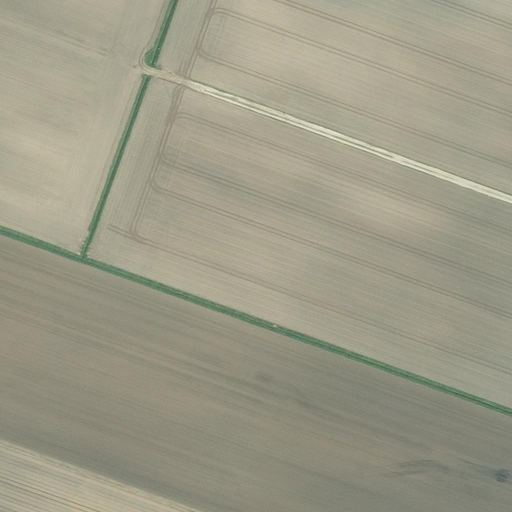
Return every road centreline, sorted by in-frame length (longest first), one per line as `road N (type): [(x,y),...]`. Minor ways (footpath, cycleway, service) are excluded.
road 1 (track): [(511,202),(148,71)]
road 2 (track): [(0,444),(188,511)]
